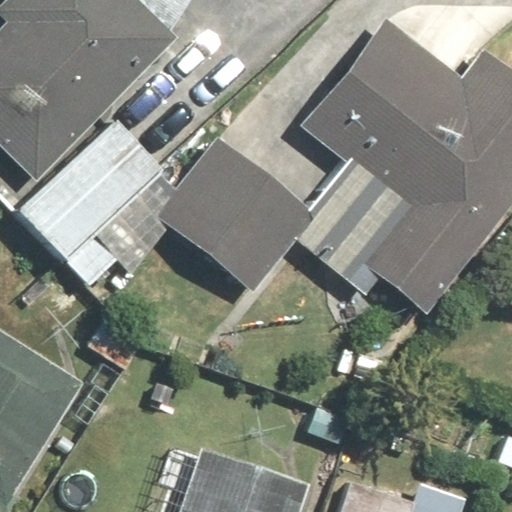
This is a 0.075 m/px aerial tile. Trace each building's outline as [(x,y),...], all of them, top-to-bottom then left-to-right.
[(140,0),(18,0),(0,18),(0,146),(31,178),(176,35),(140,0)] [(226,129),(152,223),(248,298),(297,236),(414,328),(511,205),(511,49),(481,88),(385,12),(266,161),(226,129)] [(0,511),(40,511),(118,404),(0,319),(0,511)] [(184,431),(156,511),(299,511),(313,474),(184,431)] [(353,466),(334,511),(426,511),(433,496),(353,466)]
